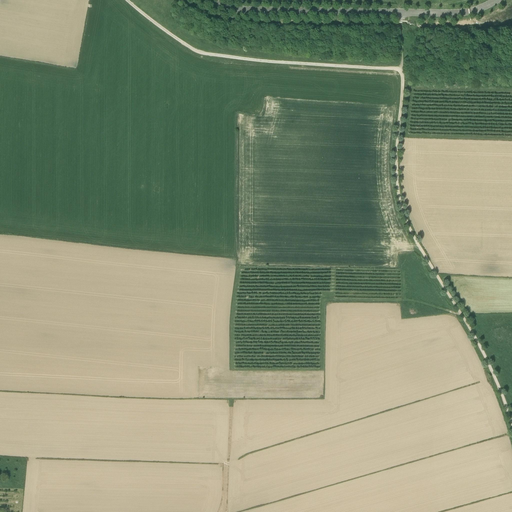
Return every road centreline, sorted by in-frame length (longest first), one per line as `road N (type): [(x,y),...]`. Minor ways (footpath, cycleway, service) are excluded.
road 1 (track): [(402,69),(395,147),(401,210),(481,351),(511,431)]
road 2 (track): [(127,0),(197,51),(402,69)]
road 3 (unclassified): [(208,0),(286,12),(468,11),(496,0)]
